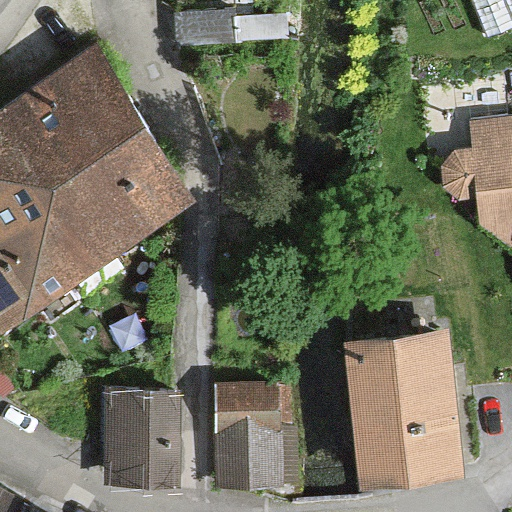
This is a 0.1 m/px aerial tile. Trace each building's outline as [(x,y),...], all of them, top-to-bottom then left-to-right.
[(0,95),(0,322),(186,190),(90,34),(0,95)] [(449,216),(511,235),(511,134),(478,123),(449,216)] [(337,316),(342,476),(455,468),(446,314),(337,316)] [(97,477),(173,479),(173,371),(98,371),(97,477)] [(286,389),(209,389),(211,477),(285,480),(286,389)] [(0,491),(0,511),(21,511),(26,505),(0,491)]
